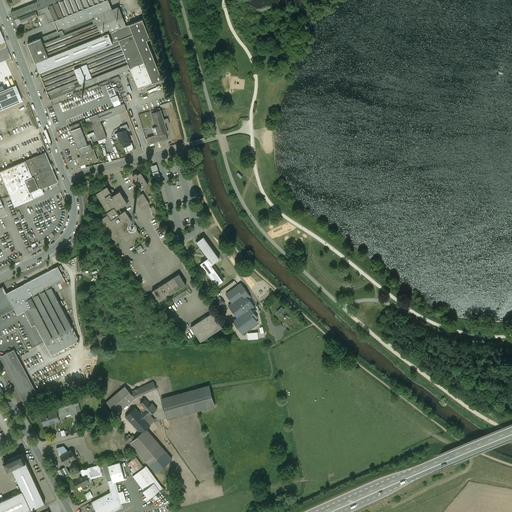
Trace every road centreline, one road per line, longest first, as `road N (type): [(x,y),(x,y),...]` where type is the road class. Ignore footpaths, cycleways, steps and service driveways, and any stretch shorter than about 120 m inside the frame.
road 1 (trunk): [(511,430),(318,511)]
road 2 (trunk): [(336,511),(511,435)]
road 3 (residential): [(65,178),(0,0)]
road 4 (residential): [(0,279),(66,236),(73,212),(65,178)]
road 5 (residential): [(65,178),(187,144)]
